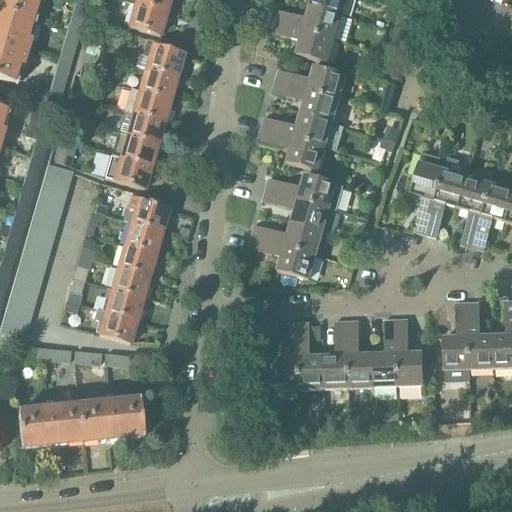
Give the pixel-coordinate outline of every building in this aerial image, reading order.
[(0,0),(0,16),(34,27),(42,0),(0,0)] [(87,8),(89,0),(76,0),(76,4),(75,6),(86,9),(87,8)] [(96,0),(96,4),(114,10),(117,1),(114,0),(96,0)] [(136,0),(135,7),(166,16),(170,0),(136,0)] [(311,0),(309,9),(341,18),(346,0),(311,0)] [(84,18),(86,9),(75,6),(73,14),(72,16),(84,19),(84,18)] [(135,7),(128,29),(159,38),(166,16),(135,7)] [(273,12),(270,23),(334,42),(341,18),(309,9),(306,21),(273,12)] [(0,16),(0,81),(17,87),(34,27),(0,16)] [(81,28),(84,19),(72,16),(70,24),(70,25),(81,29),(81,28)] [(270,23),(266,34),(267,35),(299,44),(295,57),(316,63),(327,66),(334,42),(270,23)] [(78,38),(81,29),(70,25),(67,34),(67,35),(78,38)] [(64,44),(61,54),(72,57),(75,47),(64,44)] [(88,46),(86,55),(97,58),(100,49),(88,46)] [(138,56),(135,68),(144,71),(177,80),(183,58),(179,57),(145,47),(142,58),(138,56)] [(61,54),(58,64),(69,67),(72,57),(61,54)] [(86,55),(83,63),(95,67),(97,58),(86,55)] [(58,64),(55,74),(66,77),(69,67),(58,64)] [(277,73),(274,84),(339,103),(346,79),(314,69),(310,82),(278,73),(277,73)] [(144,71),(138,92),(170,102),(177,80),(144,71)] [(55,74),(52,84),(64,87),(66,77),(55,74)] [(52,84),(49,94),(61,97),(64,87),(52,84)] [(274,84),(271,95),(304,105),(300,117),(332,126),(339,103),(274,84)] [(71,88),(69,97),(80,100),(83,92),(71,88)] [(38,91),(34,104),(57,110),(61,97),(49,94),(38,91)] [(130,94),(124,114),(163,125),(170,102),(138,92),(131,91),(130,94)] [(69,97),(66,106),(78,109),(80,100),(69,97)] [(33,109),(30,120),(41,124),(53,127),(56,116),(33,109)] [(0,112),(0,144),(9,115),(0,112)] [(121,123),(118,135),(125,137),(157,147),(163,125),(124,114),(121,123)] [(264,120),(261,131),(325,150),(337,153),(344,130),(332,126),(300,117),(296,129),(264,120)] [(30,120),(27,130),(39,133),(40,129),(41,124),(30,120)] [(36,144),(34,150),(45,153),(47,147),(48,142),(50,137),(51,132),(53,127),(41,124),(40,129),(39,133),(38,134),(37,139),(36,142),(36,144)] [(388,129),(384,141),(394,145),(399,133),(388,129)] [(27,130),(25,138),(36,142),(37,139),(38,134),(39,133),(27,130)] [(261,131),(257,143),(290,152),(286,165),(306,171),(318,174),(325,150),(261,131)] [(65,134),(62,144),(77,149),(80,138),(65,134)] [(118,135),(111,158),(111,159),(150,170),(157,147),(125,137),(118,135)] [(383,142),(381,148),(384,153),(390,155),(394,145),(383,142)] [(62,146),(57,164),(72,168),(77,150),(62,146)] [(34,150),(31,160),(42,163),(45,153),(34,150)] [(419,166),(410,198),(423,202),(414,234),(424,237),(444,173),(437,171),(436,171),(439,160),(433,158),(423,155),(422,159),(420,166),(419,166)] [(111,159),(105,182),(144,193),(150,170),(111,159)] [(31,160),(28,170),(39,173),(42,163),(31,160)] [(444,173),(424,237),(436,241),(446,208),(458,212),(467,180),(471,167),(447,161),(444,173)] [(47,168),(44,179),(67,186),(70,175),(47,168)] [(28,170),(25,180),(37,183),(39,173),(28,170)] [(268,181),(265,192),(329,211),(336,213),(337,213),(344,189),(336,187),(304,178),(301,191),(268,181)] [(44,179),(41,191),(64,197),(67,186),(44,179)] [(25,180),(22,190),(34,193),(37,183),(25,180)] [(467,180),(458,212),(470,215),(461,248),(472,251),(491,186),(467,180)] [(511,192),(491,186),(472,251),(483,254),(493,222),(505,225),(511,201),(511,192)] [(22,190),(19,199),(31,203),(34,193),(22,190)] [(41,191),(38,203),(60,209),(64,197),(41,191)] [(265,192),(261,204),(294,213),(290,226),(322,235),(329,211),(265,192)] [(19,199),(16,209),(28,213),(31,203),(19,199)] [(130,201),(124,222),(129,224),(162,233),(168,212),(130,201)] [(38,203),(34,215),(57,221),(60,209),(38,203)] [(95,207),(93,213),(104,217),(106,210),(95,207)] [(16,209),(13,219),(25,223),(28,213),(16,209)] [(93,213),(89,224),(100,227),(104,217),(93,213)] [(34,215),(31,226),(53,232),(57,221),(34,215)] [(13,219),(11,229),(22,233),(25,223),(13,219)] [(129,224),(122,246),(155,255),(162,233),(129,224)] [(31,226),(27,238),(50,244),(53,232),(31,226)] [(254,228),(251,240),(316,258),(322,235),(290,226),(287,238),(254,228)] [(11,229),(8,239),(19,243),(22,233),(11,229)] [(27,238),(24,250),(47,256),(50,244),(27,238)] [(8,239),(5,249),(16,253),(19,243),(8,239)] [(251,240),(248,251),(280,260),(277,273),(309,282),(316,258),(251,240)] [(122,246),(116,268),(149,278),(155,255),(122,246)] [(5,249),(2,259),(14,263),(16,253),(5,249)] [(82,249),(79,258),(90,261),(92,252),(82,249)] [(24,250),(21,262),(43,268),(47,256),(24,250)] [(79,258),(77,267),(87,270),(90,261),(79,258)] [(2,259),(0,265),(0,269),(11,273),(14,263),(2,259)] [(21,262),(17,274),(40,280),(43,268),(21,262)] [(116,268),(109,291),(142,301),(149,278),(116,268)] [(0,269),(0,280),(8,283),(11,273),(0,269)] [(17,274),(14,285),(36,292),(40,280),(17,274)] [(14,285),(10,297),(33,303),(36,292),(14,285)] [(107,300),(103,314),(136,323),(142,301),(109,291),(106,290),(103,299),(107,300)] [(68,295),(66,304),(77,307),(79,298),(68,295)] [(10,297),(7,309),(30,315),(33,303),(10,297)] [(506,338),(493,339),(494,372),(511,371),(511,303),(505,304),(506,338)] [(66,304),(63,312),(74,315),(77,307),(66,304)] [(456,340),(443,340),(444,374),(445,386),(470,385),(470,373),(467,305),(455,306),(456,340)] [(479,305),(467,305),(470,373),(494,372),(493,339),(480,339),(479,305)] [(7,309),(4,320),(26,327),(30,315),(7,309)] [(96,312),(92,323),(98,324),(95,335),(99,336),(99,338),(129,347),(136,323),(103,314),(96,312)] [(4,320),(0,333),(23,340),(26,327),(4,320)] [(385,357),(373,357),(375,390),(399,389),(396,322),(383,323),(385,357)] [(407,322),(396,322),(399,389),(423,389),(422,355),(408,356),(407,322)] [(335,358),(324,359),(325,392),(349,391),(347,324),(334,324),(335,358)] [(358,324),(347,324),(349,391),(375,390),(373,357),(359,357),(358,324)] [(308,325),(298,326),(301,393),(325,392),(324,359),(310,359),(308,325)] [(273,381),(268,381),(269,401),(299,400),(298,393),(301,393),(298,326),(285,326),(286,360),(273,361),(273,381)] [(19,350),(18,361),(31,363),(32,351),(19,350)] [(32,351),(31,363),(44,364),(45,352),(32,351)] [(45,352),(44,364),(56,365),(57,353),(45,352)] [(57,353),(56,365),(69,366),(70,354),(57,353)] [(74,354),(73,366),(86,367),(87,355),(74,354)] [(87,355),(86,367),(99,368),(100,357),(87,355)] [(105,357),(104,368),(117,369),(118,358),(105,357)] [(118,358),(117,369),(129,371),(130,359),(118,358)] [(105,407),(79,410),(83,447),(143,440),(139,403),(111,406),(110,401),(104,402),(105,407)] [(44,413),(17,416),(21,453),(83,447),(79,410),(50,413),(50,408),(43,408),(44,413)]
